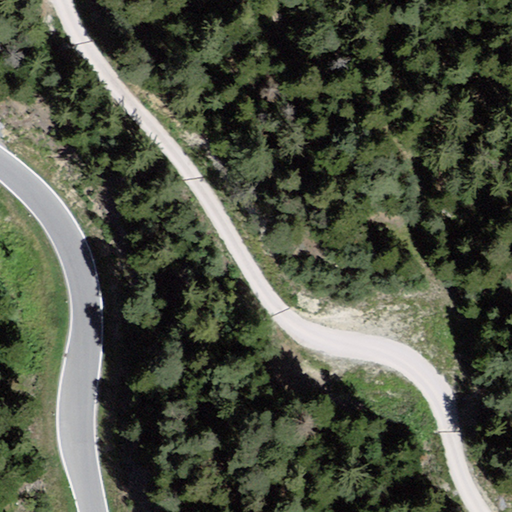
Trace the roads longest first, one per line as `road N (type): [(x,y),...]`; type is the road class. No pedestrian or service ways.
road 1 (track): [(478,511),(439,392),(302,334),(248,272),(219,209),(171,139),(104,67),(82,0)]
road 2 (tertiary): [(98,511),(79,400),(95,326),(92,273),(75,234),(0,169)]
